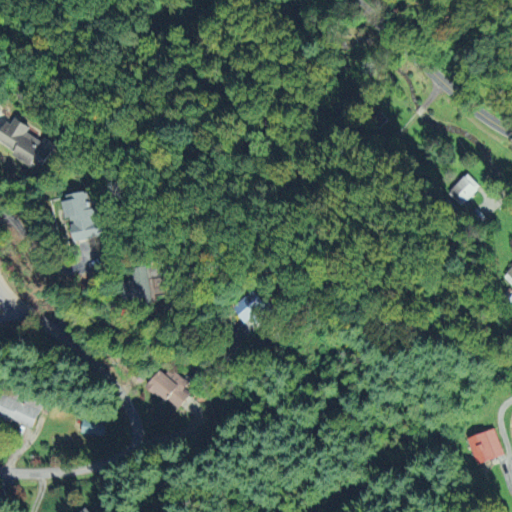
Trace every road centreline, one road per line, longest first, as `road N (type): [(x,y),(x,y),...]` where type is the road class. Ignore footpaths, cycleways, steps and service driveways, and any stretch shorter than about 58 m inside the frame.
road 1 (residential): [(0,470),(115,463),(135,444),(133,409),(108,373),(0,281)]
road 2 (residential): [(511,134),(440,83),(353,0)]
